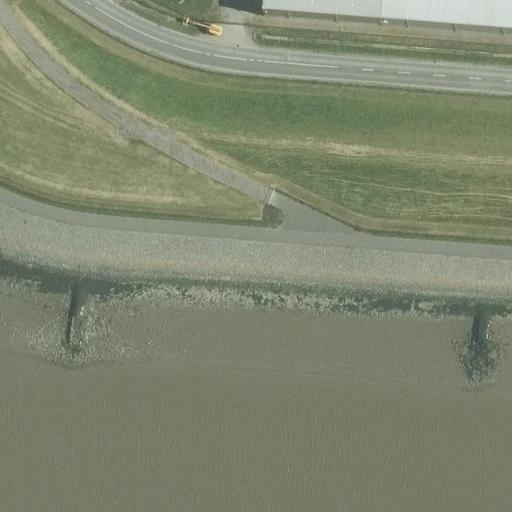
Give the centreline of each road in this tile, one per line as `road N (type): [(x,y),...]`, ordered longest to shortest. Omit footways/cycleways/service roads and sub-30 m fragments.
road 1 (tertiary): [(511,85),(222,62),(158,44),(78,0)]
road 2 (track): [(0,9),(95,108),(298,214),(323,244)]
road 3 (track): [(511,259),(219,236)]
road 4 (track): [(0,196),(120,225),(219,236)]
